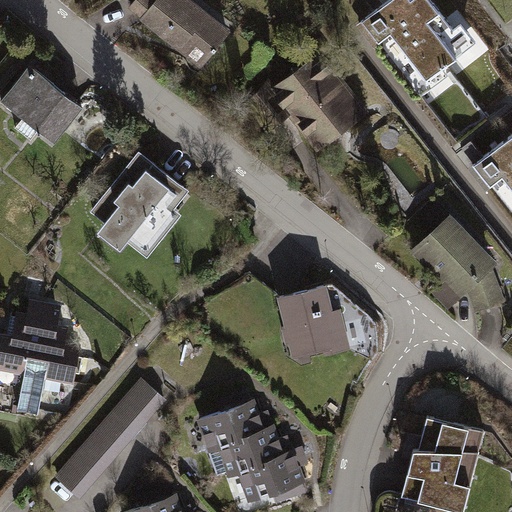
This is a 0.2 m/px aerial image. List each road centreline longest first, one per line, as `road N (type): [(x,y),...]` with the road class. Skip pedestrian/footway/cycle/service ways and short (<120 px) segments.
road 1 (residential): [(34,0),(432,322)]
road 2 (residential): [(432,322),(375,399),(355,448),(345,511)]
